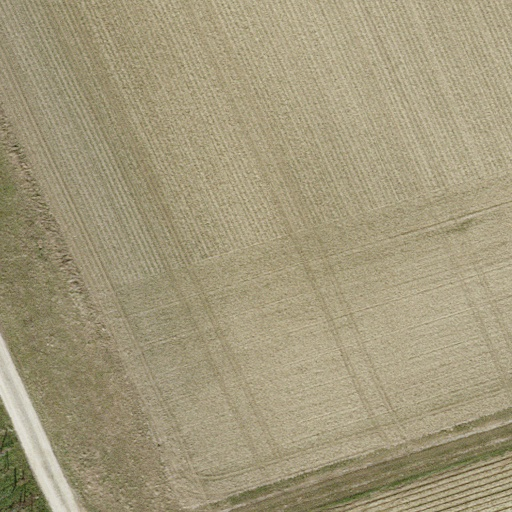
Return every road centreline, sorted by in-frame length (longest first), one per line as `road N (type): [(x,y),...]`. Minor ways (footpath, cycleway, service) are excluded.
road 1 (track): [(511,427),(247,511)]
road 2 (track): [(76,511),(0,347)]
